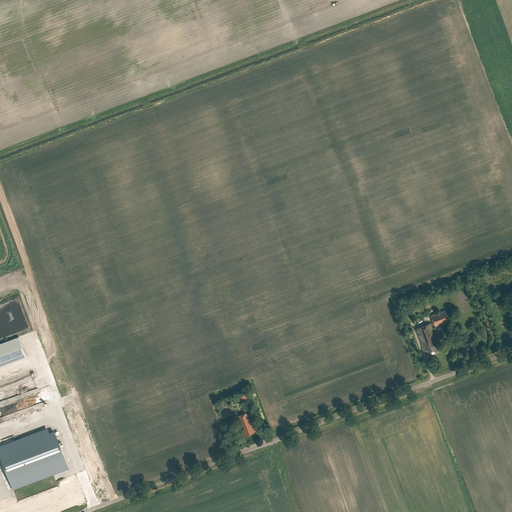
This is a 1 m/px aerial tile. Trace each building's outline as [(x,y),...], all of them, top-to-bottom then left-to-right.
[(438,326),(450,321),(446,310),(431,315),(435,327),(438,326)] [(437,347),(439,346),(436,338),(438,338),(432,322),(416,329),(424,351),(428,350),(429,355),(438,351),(437,347)] [(0,365),(26,356),(18,337),(0,343),(0,365)] [(254,425),(249,411),(237,416),(242,429),(244,429),(246,435),(254,431),(252,425),(254,425)] [(47,428),(0,445),(0,456),(13,490),(69,469),(54,430),(49,432),(47,428)]
